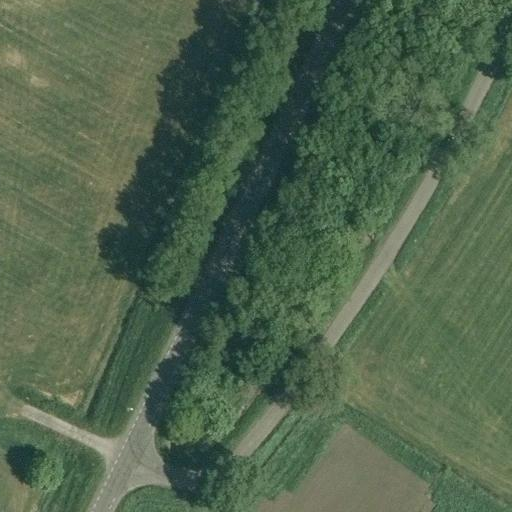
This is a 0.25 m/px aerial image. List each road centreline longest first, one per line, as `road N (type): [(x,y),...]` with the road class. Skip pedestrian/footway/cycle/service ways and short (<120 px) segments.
road 1 (unclassified): [(511,14),(405,225),(245,451),(199,482),(126,463)]
road 2 (unclassified): [(126,463),(348,0)]
